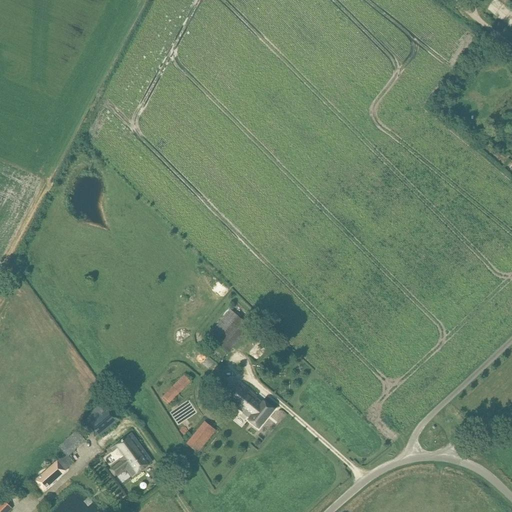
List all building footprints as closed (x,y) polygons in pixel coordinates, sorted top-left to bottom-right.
[(218,343),(240,318),(230,310),(209,335),(218,343)] [(184,375),(163,396),(170,403),(191,382),(185,376),(184,375)] [(273,409),(265,403),(264,402),(263,403),(232,379),(221,393),(245,413),(253,404),(259,408),(249,420),(258,427),(273,409)] [(101,404),(80,422),(90,435),(92,433),(95,437),(98,434),(100,436),(121,420),(105,399),(100,402),(101,404)] [(198,453),(216,430),(204,422),(187,444),(198,453)] [(65,453),(82,437),(76,431),(59,447),(65,453)] [(133,476),(152,462),(131,434),(112,448),(122,461),(110,469),(115,476),(126,467),(133,476)] [(41,476),(35,482),(43,491),(49,485),(41,476)] [(0,511),(7,511),(12,508),(3,498),(0,501),(0,511)]
